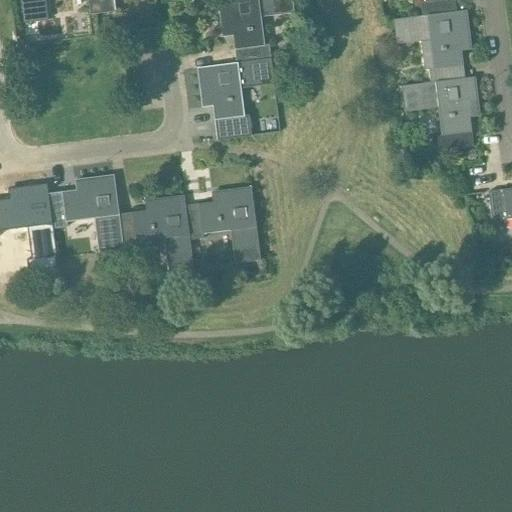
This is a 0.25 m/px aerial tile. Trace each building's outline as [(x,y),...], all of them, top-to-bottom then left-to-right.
[(21,0),(24,25),(48,22),(45,0),(21,0)] [(87,0),(90,17),(114,14),(112,0),(87,0)] [(237,66),(272,61),(271,47),(266,48),(262,20),(295,16),(293,0),(218,0),(219,0),(224,38),(234,37),(237,66)] [(426,0),(426,2),(421,3),(423,18),(457,13),(455,0),(426,0)] [(423,18),(395,21),(398,46),(420,43),(431,42),(435,69),(430,69),(432,84),(466,80),(465,80),(462,53),(461,47),(471,46),(467,12),(457,13),(423,18)] [(276,84),(272,61),(237,66),(200,71),(205,109),(215,108),(219,136),(253,132),(251,116),(245,117),(241,89),(276,84)] [(432,84),(403,87),(406,113),(440,109),(443,137),(438,137),(440,152),(474,148),(470,120),(470,114),(479,112),(475,78),(465,80),(466,80),(432,84)] [(77,193),(50,196),(55,230),(68,229),(67,224),(95,221),(99,254),(124,251),(120,216),(116,178),(82,182),(83,192),(77,193)] [(16,199),(0,201),(0,237),(4,237),(3,232),(29,229),(32,260),(28,261),(29,273),(59,269),(58,259),(54,230),(55,230),(50,196),(49,186),(15,191),(16,199)] [(511,189),(490,193),(494,227),(508,225),(507,219),(511,218),(511,189)] [(187,208),(186,208),(191,242),(205,241),(205,235),(232,232),(236,265),(261,262),(253,190),(219,195),(220,204),(214,204),(187,208)] [(191,203),(216,201),(215,192),(191,194),(191,203)] [(120,216),(124,251),(138,249),(137,244),(166,240),(170,274),(195,271),(191,242),(186,208),(187,208),(186,199),(153,203),(154,212),(148,213),(120,216)]
